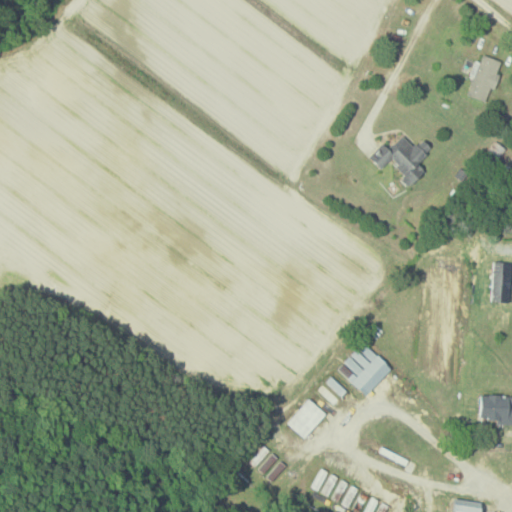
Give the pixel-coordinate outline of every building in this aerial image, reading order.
[(502,61),(483,54),(469,95),(486,101),(491,88),(495,90),(501,74),(498,73),(502,61)] [(369,157),(381,169),(390,159),(406,174),(401,179),(410,187),(426,170),(419,163),(433,148),(423,139),(418,144),(405,132),(390,148),(383,142),(369,157)] [(392,367),(365,344),(360,351),(357,349),(351,356),(350,356),(344,363),(350,368),(344,376),(367,396),(392,367)] [(511,395),(482,395),(481,417),(489,417),(489,423),(511,423),(511,395)] [(304,438),(326,414),(309,398),(287,422),(304,438)] [(287,466),(272,453),(257,468),(272,482),(287,466)] [(480,511),(481,501),(453,500),(452,511),(480,511)]
